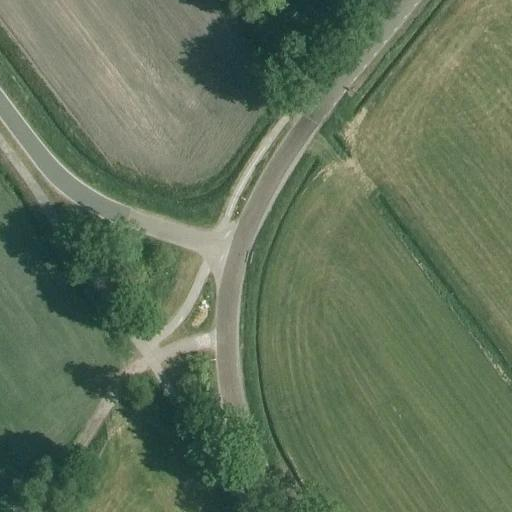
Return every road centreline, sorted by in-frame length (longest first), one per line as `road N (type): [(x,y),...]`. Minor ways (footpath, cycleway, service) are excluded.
road 1 (tertiary): [(237,256),(296,142),(409,0)]
road 2 (unclassified): [(0,105),(47,168),(86,201),(237,256)]
road 3 (tertiary): [(280,511),(234,412),(225,341),(237,256)]
road 4 (track): [(145,364),(36,511)]
